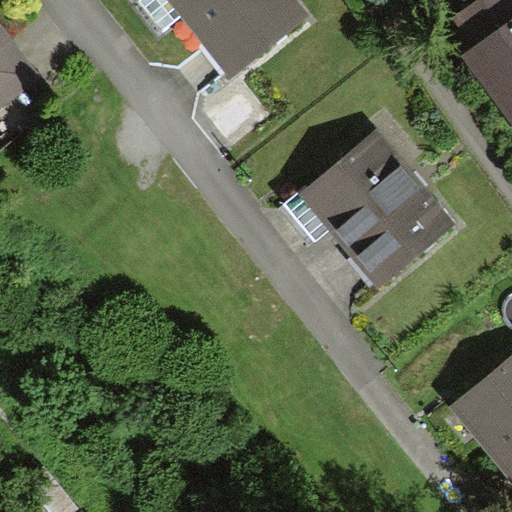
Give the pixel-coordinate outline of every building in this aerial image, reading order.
[(303,0),(138,0),(159,28),(187,8),(235,74),(315,17),(303,0)] [(511,20),(473,52),(511,99),(511,20)] [(0,110),(40,79),(0,28),(0,110)] [(456,230),(371,122),(296,181),(381,289),(456,230)] [(511,358),(453,412),(511,480),(511,358)]
